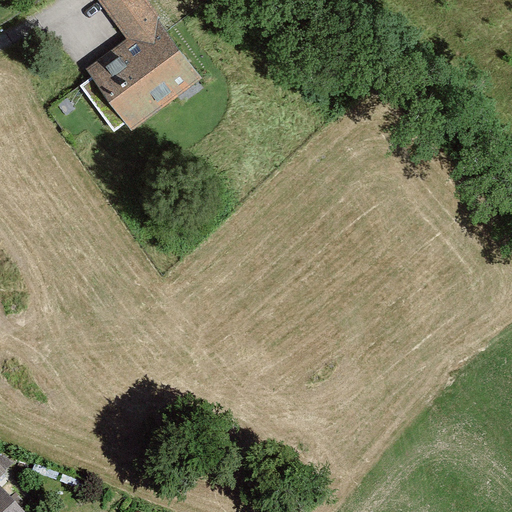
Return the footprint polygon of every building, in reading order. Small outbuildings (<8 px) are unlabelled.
[(199,79),(156,22),(163,17),(150,0),(95,0),(125,39),(83,71),(129,132),(199,79)] [(341,155),(311,182),(337,209),(356,191),(362,196),(388,171),(362,144),(346,160),(341,155)] [(8,185),(0,190),(0,229),(18,217),(22,223),(49,204),(31,178),(13,191),(8,185)] [(424,252),(394,280),(420,307),(439,288),(444,294),(471,269),(445,242),(429,257),(424,252)] [(233,260),(203,288),(229,315),(248,296),(253,302),(280,277),(254,250),(238,265),(233,260)] [(68,273),(36,296),(54,322),(78,305),(82,311),(109,293),(91,267),(73,280),(68,273)] [(309,357),(279,385),(305,411),(324,393),(329,399),(356,374),(330,347),(314,362),(309,357)] [(126,375),(94,397),(112,423),(136,407),(140,413),(167,394),(149,368),(131,381),(126,375)] [(0,456),(0,475),(10,467),(0,456)] [(0,511),(16,511),(0,493),(0,511)]
